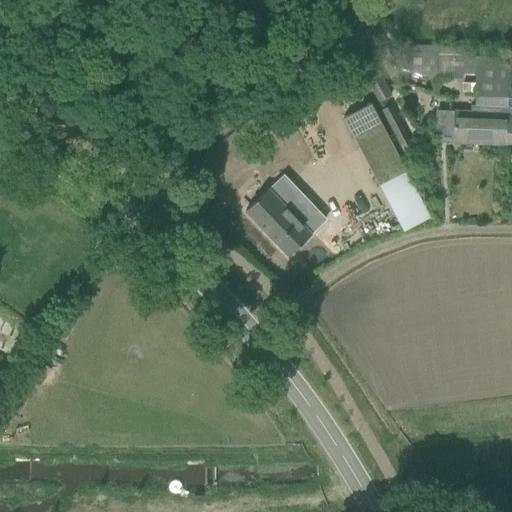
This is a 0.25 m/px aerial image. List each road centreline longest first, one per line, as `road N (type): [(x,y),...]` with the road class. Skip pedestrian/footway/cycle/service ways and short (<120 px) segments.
road 1 (tertiary): [(376,511),(275,346),(225,288),(152,226),(0,122)]
road 2 (track): [(144,184),(377,0)]
